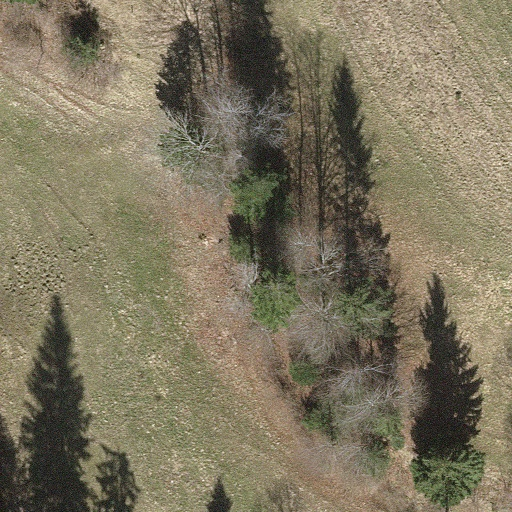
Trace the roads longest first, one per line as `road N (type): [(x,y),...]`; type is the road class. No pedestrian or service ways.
road 1 (track): [(0,135),(143,241),(170,284),(192,365),(219,407),(297,469),(382,511)]
road 2 (track): [(203,386),(245,511)]
